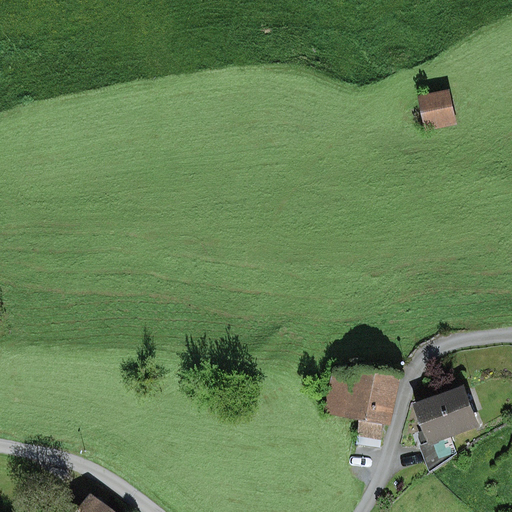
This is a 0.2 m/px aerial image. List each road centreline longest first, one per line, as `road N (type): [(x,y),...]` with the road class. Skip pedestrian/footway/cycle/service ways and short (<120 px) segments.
road 1 (residential): [(511,336),(430,351),(416,371),(403,443),(367,511)]
road 2 (residential): [(0,445),(87,465),(155,511)]
